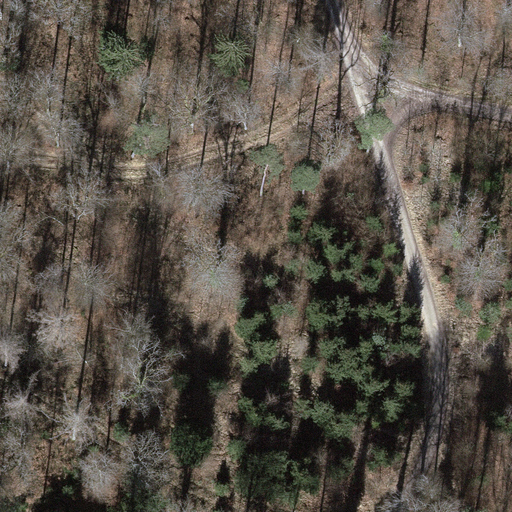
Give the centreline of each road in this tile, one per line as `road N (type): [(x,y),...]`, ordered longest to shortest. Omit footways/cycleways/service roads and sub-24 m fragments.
road 1 (track): [(335,0),(435,320),(442,412),(416,491),(398,511)]
road 2 (track): [(379,146),(417,96),(511,114)]
